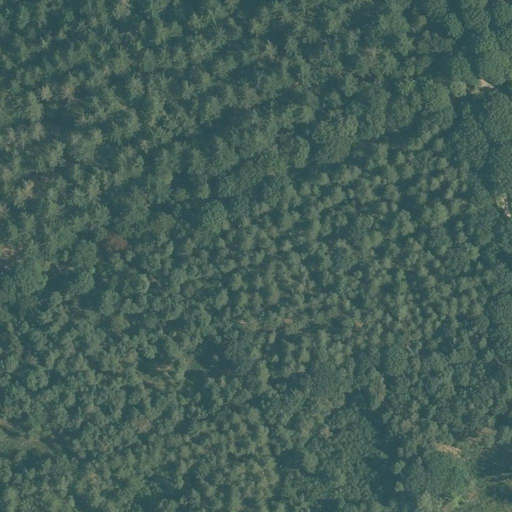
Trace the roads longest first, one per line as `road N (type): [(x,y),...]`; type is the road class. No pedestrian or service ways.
road 1 (track): [(200,208),(278,511)]
road 2 (track): [(200,208),(447,105)]
road 3 (track): [(0,293),(200,208)]
road 4 (track): [(138,0),(200,208)]
road 5 (track): [(483,89),(511,237)]
